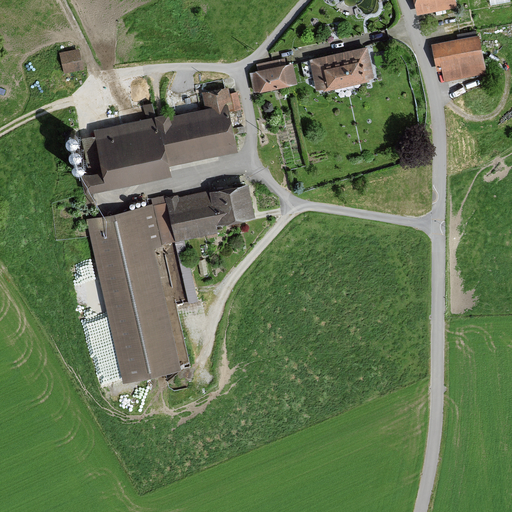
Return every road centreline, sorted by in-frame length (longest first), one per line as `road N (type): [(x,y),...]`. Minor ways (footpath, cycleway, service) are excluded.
road 1 (unclassified): [(420,511),(437,395),(436,228)]
road 2 (residential): [(295,202),(219,293),(200,383),(139,406)]
road 3 (residential): [(295,202),(259,173),(243,66),(302,0)]
road 4 (unclassified): [(436,228),(436,99),(405,0)]
road 5 (track): [(243,66),(141,68),(89,81)]
road 6 (residential): [(436,228),(295,202)]
